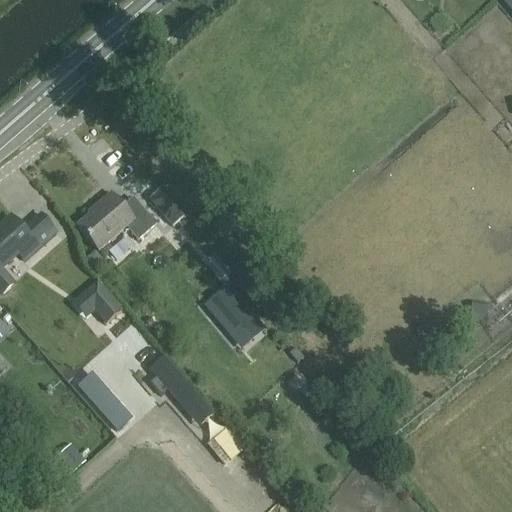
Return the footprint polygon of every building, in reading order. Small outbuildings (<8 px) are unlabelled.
[(511,0),(502,0),(511,11),(511,0)] [(6,201),(27,224),(47,206),(26,182),(6,201)] [(183,218),(160,192),(149,201),(172,228),(183,218)] [(136,243),(155,227),(139,209),(128,218),(109,196),(94,209),(96,211),(75,229),(97,253),(125,229),(136,243)] [(0,295),(1,296),(8,290),(9,285),(0,274),(0,269),(16,256),(21,262),(54,234),(39,217),(21,233),(9,219),(0,226),(0,295)] [(96,284),(52,321),(65,336),(94,313),(111,334),(127,321),(96,284)] [(265,332),(235,297),(212,316),(203,324),(211,333),(220,325),(242,351),(265,332)] [(187,417),(202,404),(163,359),(149,372),(155,379),(149,385),(161,398),(166,393),(187,417)] [(87,380),(77,388),(117,433),(126,425),(87,380)] [(230,458),(245,446),(228,425),(213,438),(230,458)]
